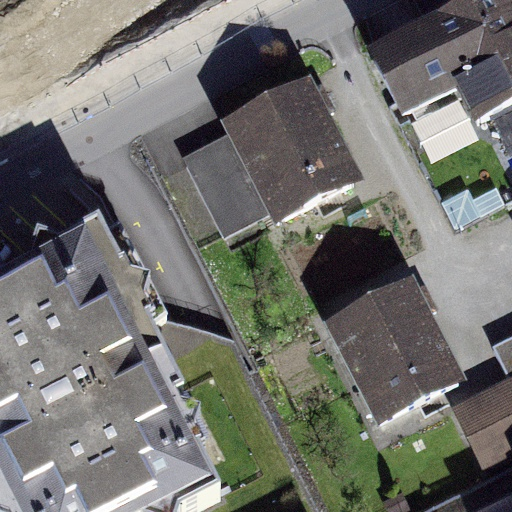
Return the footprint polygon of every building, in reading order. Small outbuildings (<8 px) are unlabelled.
[(449,96),(471,136),(511,114),(511,0),(509,0),(363,78),(389,127),(449,96)] [(281,235),(362,190),(306,88),(224,133),(281,235)] [(373,192),(394,182),(359,106),(338,116),(373,192)] [(0,298),(0,511),(209,511),(82,257),(0,298)] [(377,425),(457,387),(411,293),(331,331),(377,425)] [(511,378),(511,354),(502,359),(511,378)] [(511,393),(463,416),(488,471),(511,459),(511,393)] [(511,511),(511,502),(490,511),(511,511)]
